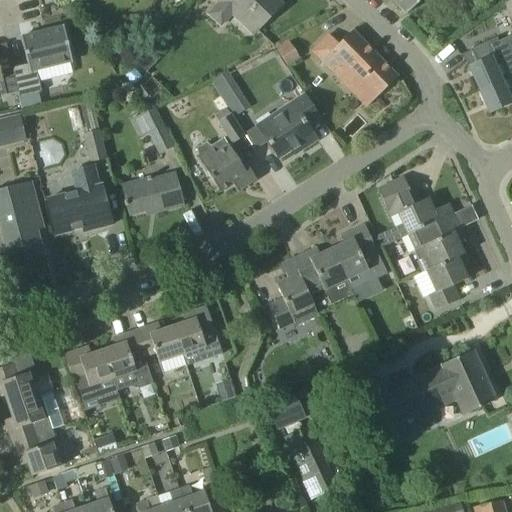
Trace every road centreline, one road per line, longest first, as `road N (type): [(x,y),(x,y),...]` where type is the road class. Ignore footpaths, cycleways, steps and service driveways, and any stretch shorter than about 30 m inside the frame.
road 1 (residential): [(0,307),(145,276),(217,247),(436,119)]
road 2 (residential): [(436,119),(418,64),(353,0)]
